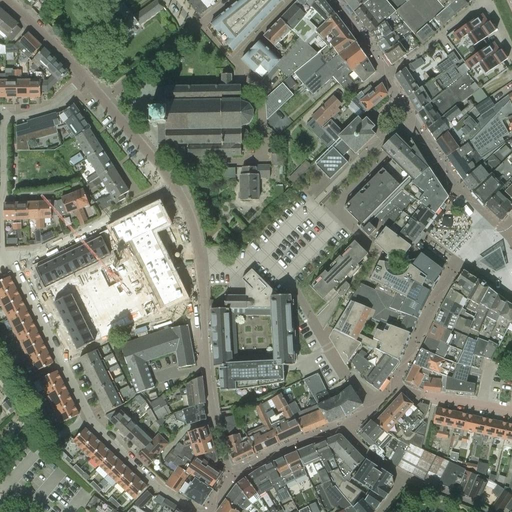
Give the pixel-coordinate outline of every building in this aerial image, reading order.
[(108,0),(111,5),(115,9),(112,11),(121,23),(118,25),(124,34),(138,24),(140,26),(165,8),(158,0),(157,0),(133,17),(123,3),(122,4),(118,0),(108,0)] [(207,10),(199,0),(192,0),(191,2),(189,0),(185,0),(199,17),(207,10)] [(199,0),(207,10),(216,3),(213,0),(199,0)] [(240,0),(211,24),(218,34),(222,31),(229,40),(225,42),(233,52),(255,29),(255,28),(258,25),(256,22),(264,15),(266,17),(265,17),(266,18),(282,0),(240,0)] [(289,78),(294,73),(317,55),(309,45),(319,36),(316,32),(337,16),(324,0),(318,0),(307,13),(303,19),(300,22),(292,30),(300,38),(288,52),(283,57),(280,61),(275,66),(289,78)] [(299,0),(281,20),(292,30),(300,22),(303,19),(307,13),(318,0),(299,0)] [(352,0),(347,5),(353,13),(368,1),(368,2),(370,0),(352,0)] [(395,14),(415,36),(432,22),(445,10),(438,3),(436,0),(370,0),(368,2),(354,14),(371,35),(395,14)] [(441,0),(438,3),(445,10),(448,7),(456,0),(441,0)] [(456,0),(448,7),(456,16),(473,1),(471,0),(456,0)] [(439,30),(456,16),(448,7),(445,10),(432,22),(439,30)] [(0,27),(9,17),(0,9),(0,27)] [(410,31),(395,14),(371,35),(377,44),(404,26),(409,32),(410,31)] [(446,38),(465,63),(489,46),(484,40),(496,31),(490,22),(489,23),(482,15),(465,27),(464,25),(454,31),(446,38)] [(344,27),(337,16),(316,32),(319,36),(327,47),(317,55),(294,73),(304,85),(326,65),(339,56),(338,55),(356,42),(344,27)] [(15,28),(16,27),(18,25),(9,17),(0,27),(0,31),(12,42),(21,33),(15,28)] [(279,44),(292,30),(281,20),(264,37),(278,50),(282,47),(279,44)] [(439,30),(432,22),(415,36),(422,45),(438,31),(437,31),(439,30)] [(404,26),(377,44),(383,54),(411,35),(404,26)] [(41,46),(29,34),(20,42),(19,41),(15,45),(17,48),(29,59),(41,46)] [(411,35),(383,54),(392,66),(419,47),(411,35)] [(275,66),(280,61),(259,42),(241,60),(262,81),(260,83),(262,89),(263,89),(262,88),(261,83),(275,66)] [(326,65),(304,85),(313,95),(333,77),(338,83),(349,75),(352,72),(353,71),(367,59),(356,43),(338,55),(339,56),(326,65)] [(470,72),(467,74),(480,89),(508,69),(504,63),(508,60),(502,50),(500,52),(494,43),(489,46),(465,63),(464,64),(470,72)] [(15,45),(4,46),(4,54),(17,53),(17,48),(15,45)] [(48,81),(48,91),(58,80),(59,81),(63,77),(64,78),(68,75),(67,74),(68,72),(44,48),(31,61),(38,68),(42,64),(53,75),(47,81),(48,81)] [(449,59),(454,66),(455,65),(459,62),(453,53),(448,57),(449,59)] [(349,75),(338,83),(345,91),(363,81),(375,73),(367,59),(353,71),(352,72),(349,75)] [(436,68),(441,75),(454,66),(449,59),(436,68)] [(418,114),(429,105),(431,103),(450,88),(467,74),(470,72),(464,64),(458,69),(455,65),(454,66),(441,75),(422,88),(419,90),(408,98),(418,114)] [(395,76),(408,98),(419,90),(409,75),(415,71),(411,65),(395,76)] [(4,81),(5,98),(17,98),(17,70),(12,70),(12,69),(4,69),(4,76),(4,81)] [(28,80),(21,80),(21,70),(17,70),(17,98),(29,97),(28,80)] [(28,80),(29,97),(41,97),(41,92),(48,92),(48,91),(48,81),(47,81),(44,81),(44,75),(41,72),(35,72),(35,75),(28,76),(28,80)] [(158,145),(188,144),(241,144),(242,143),(242,142),(244,142),(246,141),(248,139),(249,136),(249,134),(248,132),(246,130),(244,129),(244,126),(248,125),(251,122),(253,119),(254,115),(253,111),(251,107),(248,105),(244,103),(244,100),(241,100),(241,81),(231,81),(231,74),(221,75),(222,84),(221,84),(220,87),(157,87),(157,108),(150,108),(150,124),(152,124),(152,125),(153,126),(154,127),(158,127),(158,145)] [(462,102),(480,89),(467,74),(450,88),(431,103),(429,105),(436,112),(440,109),(445,115),(456,107),(462,102)] [(290,77),(284,82),(290,89),(296,85),(290,77)] [(265,99),(267,120),(293,96),(282,83),(265,99)] [(382,85),(377,89),(366,97),(362,92),(361,92),(351,100),(350,101),(363,114),(387,95),(382,85)] [(489,110),(494,117),(510,101),(508,95),(489,110)] [(321,128),(330,120),(340,111),(337,108),(341,104),(334,96),(311,118),(313,119),(307,125),(314,132),(320,127),(321,128)] [(450,131),(474,108),(470,100),(466,101),(468,106),(460,113),(456,107),(445,115),(427,129),(436,142),(450,131)] [(447,158),(464,182),(477,170),(481,166),(482,167),(487,161),(505,145),(502,140),(510,136),(502,121),(508,119),(511,117),(511,104),(511,102),(510,101),(494,117),(488,123),(481,131),(473,140),(460,149),(459,150),(447,158)] [(76,137),(89,129),(90,128),(74,105),(65,112),(64,111),(28,122),(28,123),(17,126),(17,144),(23,142),(23,143),(27,142),(27,140),(33,138),(58,130),(57,124),(63,123),(66,123),(76,137)] [(418,114),(427,129),(445,115),(440,109),(436,112),(429,105),(418,114)] [(436,142),(447,158),(459,150),(460,149),(473,140),(481,131),(472,122),(480,114),(474,108),(450,131),(436,142)] [(342,133),(331,121),(323,129),(336,142),(340,139),(350,149),(355,155),(375,136),(370,131),(374,127),(366,119),(362,123),(358,118),(342,133)] [(102,150),(89,129),(76,137),(64,144),(67,149),(78,142),(89,158),(102,150)] [(335,142),(326,133),(320,139),(329,148),(335,142)] [(410,184),(429,168),(411,139),(411,140),(407,145),(403,141),(396,134),(381,149),(389,157),(392,160),(344,208),(359,223),(357,225),(369,237),(376,230),(374,228),(370,224),(377,216),(381,212),(399,194),(404,190),(403,189),(410,184)] [(342,157),(350,149),(340,139),(336,142),(315,163),(316,165),(316,166),(330,181),(347,163),(342,157)] [(511,142),(510,141),(505,145),(487,161),(482,167),(481,166),(477,170),(464,182),(472,192),(486,179),(497,169),(510,156),(511,154),(511,142)] [(23,142),(17,144),(17,151),(30,151),(27,142),(23,143),(23,142)] [(241,144),(188,144),(188,156),(241,155),(241,152),(243,152),(243,150),(244,150),(244,148),(244,145),(241,145),(241,144)] [(123,183),(102,150),(89,158),(88,158),(97,173),(86,179),(89,184),(92,182),(95,187),(103,182),(111,195),(104,199),(103,198),(97,201),(101,211),(108,208),(108,207),(116,203),(116,204),(125,198),(123,195),(129,191),(126,188),(127,187),(124,182),(123,183)] [(283,166),(283,154),(271,154),(271,166),(283,166)] [(472,192),(485,207),(498,193),(500,191),(507,183),(511,178),(511,159),(510,156),(497,169),(486,179),(472,192)] [(270,166),(256,166),(256,167),(242,168),(243,175),(240,175),(240,193),(238,193),(239,199),(240,199),(240,200),(258,200),(258,178),(270,178),(270,166)] [(403,189),(404,190),(435,214),(448,197),(429,168),(410,184),(403,189)] [(511,187),(507,183),(500,191),(509,198),(511,200),(511,187)] [(83,189),(73,194),(78,210),(82,219),(86,217),(82,208),(90,205),(83,189)] [(414,243),(424,229),(425,229),(429,223),(431,224),(432,222),(432,221),(436,215),(435,214),(404,190),(399,194),(381,212),(384,214),(379,218),(377,216),(370,224),(374,228),(382,220),(385,222),(382,225),(386,228),(374,243),(387,256),(389,255),(391,253),(392,252),(396,252),(397,252),(400,252),(401,252),(404,254),(405,254),(411,247),(414,243)] [(503,220),(511,209),(511,200),(509,198),(500,191),(498,193),(485,207),(499,220),(503,220)] [(62,200),(56,201),(59,216),(67,214),(74,211),(80,225),(84,223),(82,219),(78,210),(73,194),(61,198),(62,200)] [(56,201),(39,202),(40,219),(51,218),(51,216),(59,216),(56,201)] [(28,219),(40,219),(39,202),(27,203),(28,219)] [(4,220),(17,220),(16,203),(3,204),(4,220)] [(17,220),(28,219),(27,203),(16,203),(17,220)] [(100,237),(37,268),(42,278),(46,286),(54,303),(77,350),(95,341),(161,309),(185,297),(161,249),(176,241),(159,206),(113,228),(112,228),(99,234),(100,237)] [(336,293),(347,282),(371,257),(355,241),(310,287),(326,303),(336,293)] [(488,246),(477,246),(478,268),(501,267),(500,249),(488,249),(488,246)] [(397,294),(406,299),(414,283),(427,290),(431,292),(435,284),(440,277),(439,277),(438,276),(442,270),(441,270),(445,265),(425,250),(422,255),(421,254),(419,257),(417,256),(413,260),(405,262),(405,265),(404,268),(402,270),(400,272),(397,272),(394,272),(392,271),(390,269),(389,266),(389,263),(379,261),(370,280),(379,284),(387,290),(388,289),(397,294)] [(294,365),(290,295),(278,296),(252,270),(242,280),(247,285),(246,296),(224,295),(225,309),(211,310),(214,366),(214,367),(220,366),(222,366),(222,368),(220,368),(221,391),(236,390),(239,390),(247,389),(251,389),(254,388),(262,387),(266,386),(271,385),(279,384),(284,382),(283,366),(294,365)] [(464,271),(456,282),(465,288),(461,293),(466,296),(468,297),(472,289),(477,281),(464,271)] [(10,276),(0,281),(0,295),(16,287),(10,276)] [(465,298),(467,300),(469,301),(465,308),(475,313),(475,312),(476,313),(479,306),(480,304),(488,288),(477,281),(472,289),(468,297),(466,296),(465,298)] [(350,285),(347,282),(336,293),(340,296),(342,299),(350,286),(350,285)] [(465,298),(466,296),(461,293),(465,288),(456,282),(451,290),(462,297),(465,298)] [(407,299),(423,308),(431,292),(427,290),(414,283),(406,299),(407,299)] [(394,299),(375,290),(360,284),(350,301),(363,306),(375,311),(372,317),(372,319),(385,324),(411,334),(418,319),(399,312),(389,309),(394,299)] [(418,319),(423,308),(407,299),(406,299),(397,294),(388,289),(387,290),(379,284),(375,290),(394,299),(389,309),(399,312),(418,319)] [(16,287),(0,295),(0,301),(3,307),(21,298),(16,287)] [(490,310),(497,295),(488,288),(480,304),(479,306),(476,313),(472,322),(472,323),(469,328),(479,332),(486,316),(489,311),(490,310)] [(458,307),(462,309),(467,300),(465,298),(462,297),(451,290),(446,299),(458,306),(458,307)] [(500,315),(507,302),(497,295),(490,310),(489,311),(486,316),(479,332),(478,334),(476,341),(478,342),(478,340),(487,344),(492,330),(496,322),(499,317),(500,315)] [(21,298),(3,307),(8,318),(26,309),(21,298)] [(441,308),(458,317),(461,311),(465,313),(466,311),(462,309),(458,307),(458,306),(446,299),(441,308)] [(344,310),(366,319),(367,315),(372,317),(375,311),(363,306),(350,301),(344,310)] [(511,323),(511,320),(511,305),(507,302),(500,315),(499,317),(496,322),(492,330),(487,344),(489,344),(489,342),(499,347),(510,325),(511,323)] [(458,317),(441,308),(434,323),(451,331),(467,337),(462,351),(458,364),(464,366),(480,370),(483,358),(481,357),(474,355),(473,355),(476,344),(476,341),(478,334),(479,332),(469,328),(472,323),(458,317)] [(26,309),(8,318),(13,329),(32,320),(26,309)] [(360,330),(366,319),(344,310),(339,319),(360,330)] [(360,330),(339,319),(333,329),(345,335),(360,342),(364,336),(359,333),(360,330)] [(32,320),(13,329),(19,339),(37,330),(32,320)] [(462,351),(467,337),(451,331),(434,323),(427,337),(445,344),(462,351)] [(399,361),(407,344),(408,341),(411,334),(385,324),(383,328),(381,327),(379,331),(377,330),(373,339),(374,339),(370,347),(374,349),(379,351),(385,354),(399,361)] [(141,339),(149,360),(176,351),(179,368),(195,365),(187,327),(186,326),(171,329),(141,339)] [(360,342),(345,335),(344,335),(333,329),(329,338),(346,366),(361,343),(360,342)] [(37,330),(19,339),(24,350),(43,341),(37,330)] [(458,364),(462,351),(445,344),(427,337),(422,349),(436,356),(446,361),(446,360),(458,364)] [(150,365),(149,360),(141,339),(121,346),(130,373),(137,393),(154,388),(147,367),(150,365)] [(483,358),(485,358),(492,360),(499,347),(489,342),(489,344),(487,344),(478,340),(478,342),(476,341),(476,344),(473,355),(474,355),(481,357),(483,358)] [(43,341),(24,350),(29,361),(48,352),(43,341)] [(99,349),(96,350),(80,358),(107,413),(125,403),(136,393),(133,389),(131,390),(129,386),(119,391),(116,384),(126,379),(124,375),(114,380),(110,373),(120,368),(118,364),(108,368),(105,362),(115,357),(113,353),(103,357),(99,349)] [(399,361),(385,354),(384,355),(374,349),(365,360),(375,368),(388,377),(399,361)] [(464,366),(458,364),(446,360),(446,361),(436,356),(422,349),(414,365),(421,368),(432,373),(432,371),(440,375),(460,382),(460,381),(464,366)] [(48,352),(29,361),(35,372),(53,363),(48,352)] [(378,390),(388,377),(375,368),(365,360),(357,354),(357,353),(351,362),(366,381),(378,390)] [(421,368),(414,365),(405,382),(418,388),(425,374),(418,371),(419,369),(420,370),(421,368)] [(425,374),(418,388),(423,391),(441,392),(456,394),(456,393),(464,394),(463,395),(474,396),(475,384),(460,381),(460,382),(440,375),(432,371),(432,373),(421,368),(420,370),(419,369),(418,371),(425,374)] [(57,370),(39,379),(44,390),(63,381),(57,370)] [(182,396),(182,398),(192,394),(203,391),(201,373),(194,377),(195,380),(192,381),(185,385),(185,389),(179,390),(180,396),(182,396)] [(303,380),(309,390),(318,405),(317,406),(320,411),(329,423),(346,416),(341,410),(343,409),(340,404),(334,408),(330,400),(331,400),(318,373),(303,380)] [(63,381),(44,390),(50,401),(68,392),(63,381)] [(341,410),(346,416),(362,405),(350,387),(338,397),(331,400),(330,400),(334,408),(340,404),(343,409),(341,410)] [(205,403),(203,391),(192,394),(182,398),(184,407),(185,409),(189,408),(203,403),(205,403)] [(68,392),(50,401),(55,412),(74,403),(68,392)] [(397,422),(409,433),(411,431),(426,415),(428,405),(419,403),(416,406),(414,404),(402,393),(385,411),(397,422)] [(279,443),(302,432),(292,413),(287,405),(281,394),(271,400),(280,415),(276,417),(272,408),(267,400),(261,403),(265,412),(272,429),(279,443)] [(150,403),(154,412),(161,408),(164,407),(167,405),(162,397),(150,403)] [(8,400),(2,404),(8,411),(9,411),(11,413),(15,410),(13,407),(14,407),(8,400)] [(304,434),(316,428),(310,415),(303,418),(299,410),(294,401),(287,405),(292,413),(302,432),(304,434)] [(74,403),(55,412),(61,423),(79,414),(74,403)] [(189,408),(185,409),(183,410),(177,412),(174,414),(176,421),(177,421),(187,424),(205,419),(203,403),(189,408)] [(248,441),(254,454),(279,443),(272,429),(265,412),(261,403),(255,406),(264,426),(253,431),(255,435),(247,439),(248,441)] [(159,420),(162,419),(171,413),(167,405),(164,407),(161,408),(154,412),(159,420)] [(444,426),(447,410),(437,408),(433,424),(440,425),(439,430),(437,430),(435,437),(441,438),(444,426)] [(110,421),(119,429),(131,417),(122,409),(110,421)] [(447,427),(454,428),(457,412),(447,410),(444,426),(441,438),(447,439),(449,433),(446,432),(447,427)] [(329,423),(320,411),(310,415),(316,428),(329,423)] [(397,422),(385,411),(375,423),(385,431),(401,442),(410,447),(411,445),(421,449),(424,436),(414,433),(411,431),(409,433),(397,422)] [(457,412),(454,428),(453,433),(459,434),(458,441),(461,442),(467,415),(457,412)] [(467,415),(461,442),(467,443),(469,437),(466,436),(467,431),(474,433),(477,417),(467,415)] [(126,436),(138,424),(131,417),(119,429),(126,436)] [(477,417),(474,433),(484,435),(488,419),(477,417)] [(159,420),(157,421),(156,422),(162,427),(164,419),(162,419),(159,420)] [(494,437),(498,421),(488,419),(484,435),(483,441),(487,442),(488,436),(494,437)] [(385,431),(375,423),(371,421),(358,434),(365,441),(370,445),(371,446),(369,449),(374,453),(380,457),(385,452),(379,446),(384,440),(380,436),(385,431)] [(498,421),(494,437),(499,438),(498,444),(503,445),(504,439),(508,424),(498,421)] [(414,433),(424,436),(427,424),(424,422),(414,433)] [(126,436),(134,443),(146,431),(138,424),(126,436)] [(201,442),(210,439),(207,426),(188,432),(190,438),(184,440),(184,447),(201,442)] [(86,428),(74,441),(83,450),(95,437),(86,428)] [(146,431),(134,443),(142,451),(154,439),(146,431)] [(154,439),(142,451),(138,456),(149,466),(159,455),(158,454),(168,444),(159,434),(154,439)] [(254,454),(248,441),(239,445),(237,441),(241,440),(239,434),(225,438),(230,454),(234,464),(255,455),(254,454)] [(334,449),(354,470),(365,460),(343,436),(342,435),(341,435),(339,435),(325,440),(330,451),(334,449)] [(95,437),(83,450),(91,458),(104,445),(95,437)] [(216,458),(210,439),(201,442),(184,447),(181,452),(175,447),(173,450),(175,451),(184,457),(192,462),(196,457),(212,466),(216,460),(216,458)] [(337,489),(351,505),(365,493),(343,480),(339,472),(333,458),(330,451),(325,440),(313,445),(320,459),(322,463),(329,473),(332,480),(332,483),(337,489)] [(410,447),(401,442),(395,453),(390,463),(397,467),(404,454),(405,455),(410,447)] [(179,443),(175,447),(181,452),(184,447),(179,443)] [(104,445),(91,458),(100,466),(112,454),(104,445)] [(292,474),(295,479),(307,473),(308,476),(317,493),(321,500),(326,511),(338,511),(344,509),(351,505),(337,489),(332,483),(332,480),(329,473),(322,463),(320,459),(313,445),(307,447),(284,457),(291,472),(292,474)] [(404,454),(397,467),(411,474),(419,478),(437,486),(438,484),(457,492),(465,471),(465,470),(449,462),(421,449),(411,445),(410,447),(405,455),(404,454)] [(343,480),(354,470),(334,449),(330,451),(333,458),(339,472),(343,480)] [(221,473),(212,466),(196,457),(192,462),(184,457),(175,451),(172,454),(177,458),(173,464),(178,467),(174,473),(186,481),(189,476),(194,480),(195,479),(211,489),(221,474),(221,473)] [(457,462),(459,454),(454,453),(452,452),(450,459),(457,462)] [(112,454),(100,466),(109,475),(121,462),(112,454)] [(284,457),(274,461),(280,474),(282,480),(285,485),(288,491),(297,511),(298,511),(308,507),(310,511),(326,511),(321,500),(317,493),(308,476),(307,473),(295,479),(292,474),(291,472),(284,457)] [(392,489),(391,489),(394,484),(392,477),(393,476),(366,459),(353,479),(371,491),(364,501),(363,499),(353,507),(357,511),(374,511),(375,511),(374,511),(377,508),(378,509),(384,499),(385,500),(392,489)] [(274,461),(263,466),(273,488),(277,496),(288,491),(285,485),(282,480),(280,474),(274,461)] [(121,462),(109,475),(117,483),(130,470),(121,462)] [(265,506),(269,511),(277,511),(266,492),(273,488),(263,466),(257,470),(254,472),(245,478),(250,484),(265,506)] [(130,470),(117,483),(126,491),(138,478),(130,470)] [(465,471),(457,492),(464,495),(469,497),(477,477),(477,476),(465,471)] [(186,481),(174,473),(165,485),(177,494),(179,491),(184,495),(202,506),(206,500),(209,497),(208,496),(213,490),(211,489),(195,479),(194,480),(189,476),(186,481)] [(477,477),(469,497),(478,502),(487,482),(477,477)] [(138,478),(126,491),(135,500),(147,487),(138,478)] [(245,478),(236,485),(249,499),(255,507),(259,511),(269,511),(265,506),(250,484),(245,478)] [(237,510),(240,507),(242,509),(243,508),(246,511),(249,511),(255,507),(249,499),(236,485),(226,499),(237,510)] [(501,511),(505,508),(511,496),(511,494),(498,485),(492,493),(499,498),(492,509),(496,511),(501,511)] [(148,491),(134,505),(141,510),(153,497),(148,491)] [(181,511),(180,511),(181,509),(160,495),(155,502),(171,511),(181,511)] [(216,511),(246,511),(243,508),(242,509),(240,507),(237,510),(226,499),(216,511)]
